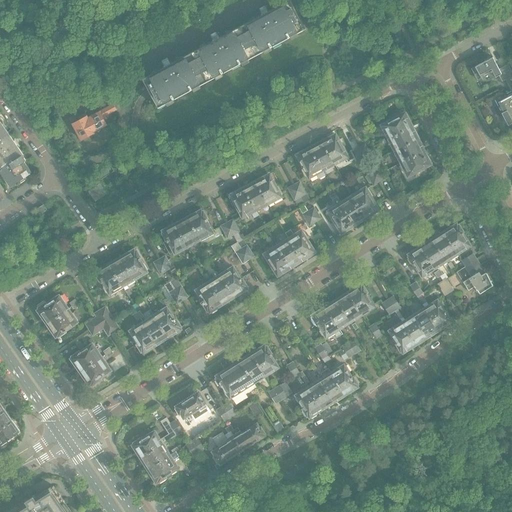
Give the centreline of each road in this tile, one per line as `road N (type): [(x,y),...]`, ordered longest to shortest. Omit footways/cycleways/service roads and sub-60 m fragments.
road 1 (residential): [(126,399),(465,184)]
road 2 (residential): [(511,298),(359,403),(173,511)]
road 3 (residential): [(105,242),(408,79)]
road 4 (secondary): [(76,424),(0,319)]
road 5 (residential): [(0,308),(105,242)]
